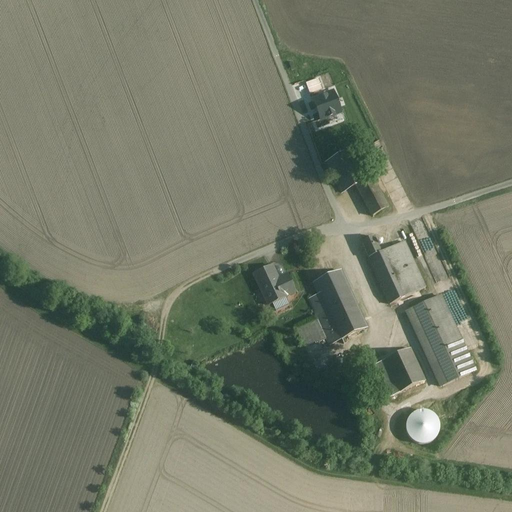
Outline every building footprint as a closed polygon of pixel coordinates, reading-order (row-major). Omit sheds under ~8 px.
[(350,150),(325,164),(341,193),(356,185),(366,180),(350,150)] [(366,180),(356,185),(373,217),(388,209),(371,177),(366,180)] [(374,237),(361,243),(389,305),(425,289),(404,243),(381,253),(374,237)] [(272,267),(254,275),(269,307),(286,298),(286,297),(278,280),(272,267)] [(341,272),(313,284),(325,311),(316,315),(329,345),(366,329),(341,272)] [(288,276),(278,280),(286,297),(296,293),(288,276)] [(440,297),(406,313),(440,388),(474,372),(440,297)] [(410,350),(374,366),(389,399),(425,382),(410,350)] [(417,414),(417,421),(420,421),(420,428),(415,428),(415,444),(438,444),(438,413),(417,414)]
